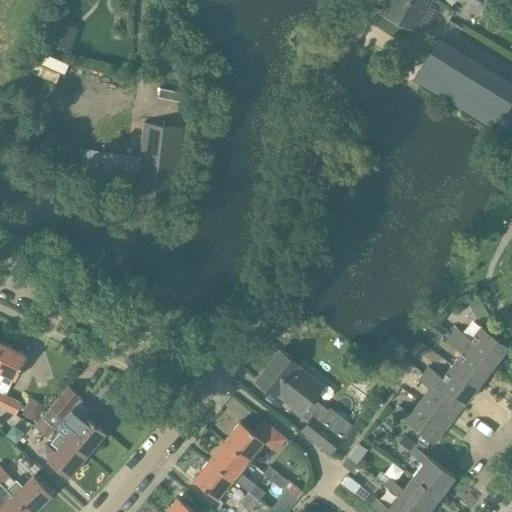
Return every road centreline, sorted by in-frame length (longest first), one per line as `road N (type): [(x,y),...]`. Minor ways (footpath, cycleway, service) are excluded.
road 1 (residential): [(216,376),(273,296),(332,67),(361,0)]
road 2 (residential): [(216,376),(0,274)]
road 3 (residential): [(102,511),(216,376)]
